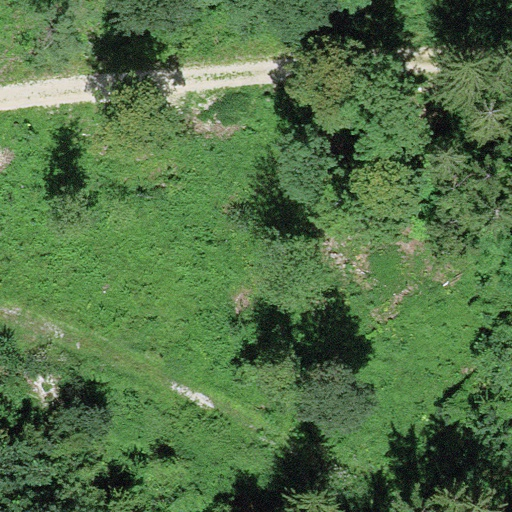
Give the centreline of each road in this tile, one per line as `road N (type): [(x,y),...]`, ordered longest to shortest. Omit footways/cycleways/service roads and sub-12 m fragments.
road 1 (track): [(0,312),(499,511)]
road 2 (track): [(0,106),(167,84),(511,68)]
